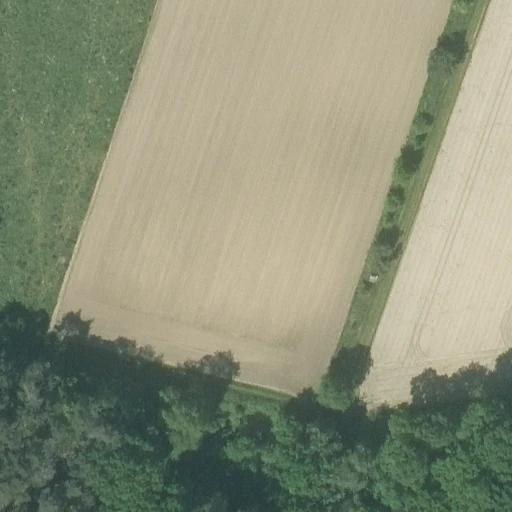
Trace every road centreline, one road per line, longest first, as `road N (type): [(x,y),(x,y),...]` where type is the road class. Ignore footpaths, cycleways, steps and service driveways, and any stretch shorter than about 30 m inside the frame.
road 1 (track): [(479,0),(334,419)]
road 2 (track): [(0,353),(334,419)]
road 3 (track): [(334,419),(368,427),(511,404)]
